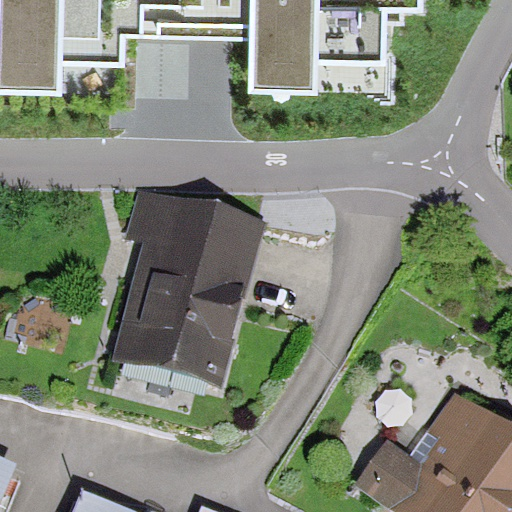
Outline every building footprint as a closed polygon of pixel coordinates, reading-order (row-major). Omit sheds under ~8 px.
[(0,0),(0,80),(59,80),(59,0),(0,0)] [(258,0),(258,76),(316,77),(316,0),(258,0)] [(248,228),(163,207),(122,370),(207,391),(248,228)] [(385,511),(386,511),(509,511),(511,508),(511,455),(453,414),(385,511)] [(0,504),(17,463),(0,456),(0,504)] [(134,511),(83,491),(74,511),(134,511)]
